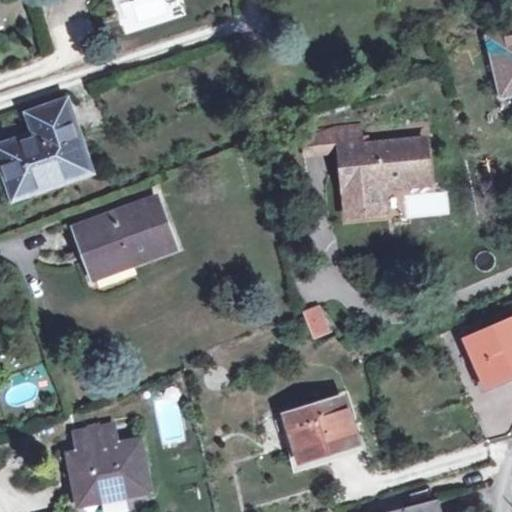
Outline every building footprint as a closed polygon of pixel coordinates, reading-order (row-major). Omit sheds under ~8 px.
[(511,38),(492,42),(504,93),(511,90),(511,38)] [(29,114),(35,136),(0,147),(0,157),(13,199),(89,173),(66,101),(29,114)] [(338,135),(340,147),(362,145),(361,133),(338,135)] [(362,145),(340,147),(344,191),(383,188),(429,184),(425,139),(362,145)] [(383,188),(344,191),(344,203),(384,200),(383,188)] [(114,228),(110,217),(77,230),(94,279),(173,249),(156,200),(130,209),(134,221),(114,228)] [(134,221),(130,209),(110,217),(114,228),(134,221)] [(319,306),(302,313),(313,338),(336,328),(319,306)] [(511,321),(464,342),(483,387),(511,375),(511,321)] [(285,418),(300,462),(356,443),(343,399),(285,418)] [(76,432),(79,453),(82,470),(73,471),(77,496),(98,491),(100,499),(148,490),(139,442),(116,445),(113,426),(76,432)] [(82,470),(79,453),(69,455),(73,471),(82,470)] [(98,491),(77,496),(79,504),(100,499),(98,491)] [(441,511),(439,500),(394,511),(441,511)]
